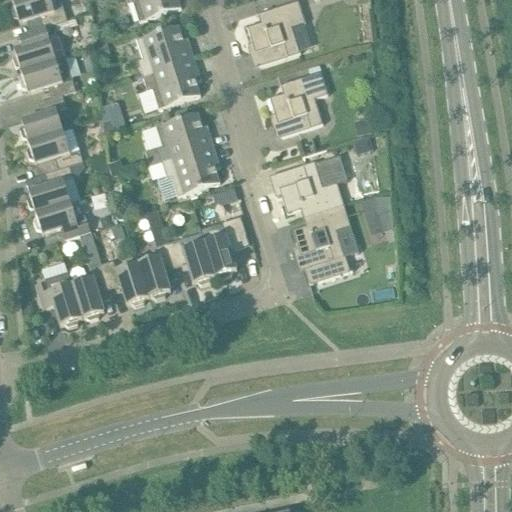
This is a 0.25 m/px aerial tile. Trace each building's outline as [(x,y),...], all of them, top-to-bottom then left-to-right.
[(18,22),(20,27),(39,20),(43,31),(30,35),(30,36),(43,32),(54,28),(68,24),(64,12),(54,15),(49,0),(28,0),(13,5),(14,8),(11,12),(14,21),(18,22)] [(125,0),(128,7),(133,5),(139,25),(181,12),(177,0),(125,0)] [(305,27),(298,4),(276,10),(258,17),(260,25),(247,30),(252,46),(248,47),(251,57),(255,55),(259,69),(300,56),(292,31),(305,27)] [(14,53),(21,75),(65,61),(54,28),(43,32),(30,36),(34,47),(14,53)] [(143,79),(194,63),(187,41),(182,43),(178,29),(159,35),(136,43),(142,62),(138,64),(143,79)] [(107,46),(95,49),(98,59),(110,56),(107,46)] [(27,92),(28,97),(48,91),(51,102),(62,99),(75,95),(65,61),(21,75),(22,79),(19,83),(22,91),(27,92)] [(201,84),(194,63),(143,79),(147,94),(152,93),(158,112),(200,99),(196,85),(201,84)] [(328,98),(321,75),(280,88),(283,96),(269,101),(274,117),(270,118),(273,128),(277,126),(282,140),(301,134),(323,127),(315,102),(328,98)] [(51,102),(38,106),(41,118),(21,124),(28,146),(63,135),(56,114),(65,111),(62,99),(51,102)] [(150,170),(162,166),(214,150),(207,129),(202,130),(198,117),(179,123),(156,130),(162,149),(145,155),(150,170)] [(367,122),(360,123),(362,137),(370,136),(367,122)] [(112,123),(102,125),(104,137),(115,134),(112,123)] [(63,135),(28,146),(35,168),(55,161),(58,173),(69,169),(69,170),(83,165),(79,153),(69,156),(63,135)] [(371,147),(369,141),(353,146),(357,159),(372,153),(371,147)] [(220,171),(214,150),(162,166),(167,182),(172,180),(178,200),(201,192),(220,186),(215,173),(220,171)] [(293,171),(274,177),(279,191),(274,193),(278,202),(282,201),(287,217),(300,213),(303,221),(344,208),(337,186),(335,186),(327,162),(316,166),(315,164),(293,171)] [(120,163),(108,167),(112,180),(124,176),(120,163)] [(69,169),(58,173),(45,177),(48,189),(29,195),(36,217),(70,206),(63,184),(78,180),(84,170),(83,165),(69,170),(69,169)] [(389,199),(374,201),(385,234),(393,232),(389,199)] [(66,244),(79,239),(90,236),(86,224),(77,227),(70,206),(36,217),(42,238),(62,232),(66,244)] [(305,229),(292,233),(297,249),(293,251),(296,260),(300,259),(310,288),(350,275),(345,259),(359,255),(351,230),(344,208),(303,221),(305,229)] [(113,217),(119,221),(123,222),(125,219),(125,214),(119,209),(113,217)] [(109,219),(100,221),(103,231),(112,228),(109,219)] [(244,219),(200,233),(201,236),(204,246),(215,280),(218,279),(222,282),(231,279),(232,275),(237,273),(230,254),(253,247),(244,219)] [(124,227),(111,230),(114,240),(126,237),(124,227)] [(109,292),(101,268),(91,236),(90,236),(79,239),(93,281),(71,288),(82,322),(85,321),(89,324),(98,321),(99,317),(104,315),(98,296),(109,292)] [(164,236),(153,240),(156,250),(168,247),(164,236)] [(211,281),(215,280),(204,246),(183,252),(180,243),(168,247),(175,271),(187,267),(193,287),(198,286),(201,288),(209,286),(211,281)] [(175,271),(168,247),(156,250),(159,260),(138,267),(149,301),(152,300),(156,303),(165,300),(166,296),(170,294),(164,275),(175,271)] [(149,301),(138,267),(116,273),(113,264),(101,268),(109,292),(121,289),(127,308),(131,307),(135,309),(143,307),(145,303),(149,301)] [(82,322),(71,288),(67,276),(46,283),(47,285),(35,289),(43,313),(54,309),(60,329),(65,328),(68,330),(77,328),(79,323),(82,322)] [(31,305),(21,308),(23,319),(34,315),(31,305)]
